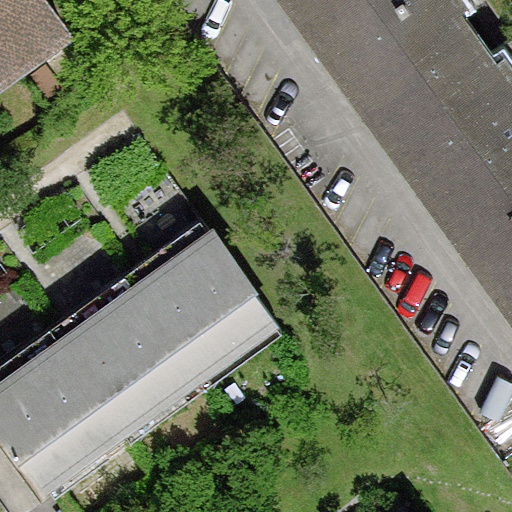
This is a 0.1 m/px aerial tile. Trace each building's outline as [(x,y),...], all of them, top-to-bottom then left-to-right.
[(0,0),(0,66),(61,22),(45,0),(0,0)] [(307,0),(382,104),(473,38),(445,0),(307,0)] [(484,245),(511,224),(511,91),(473,38),(382,104),(484,245)] [(189,315),(244,275),(203,217),(173,239),(182,256),(159,272),(189,315)] [(511,224),(484,245),(511,283),(511,224)] [(115,369),(169,329),(128,272),(98,293),(106,310),(84,326),(115,369)] [(189,315),(169,329),(209,384),(284,330),(244,275),(189,315)] [(41,423),(95,384),(53,326),(24,347),(32,364),(10,380),(41,423)] [(115,369),(95,384),(135,438),(209,384),(169,329),(115,369)] [(135,438),(95,384),(41,423),(19,440),(56,494),(135,438)]
